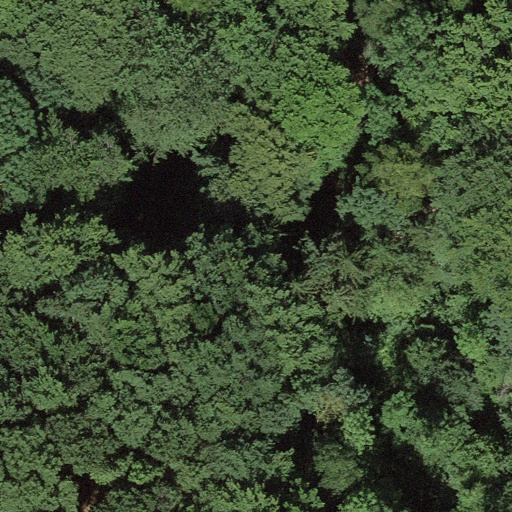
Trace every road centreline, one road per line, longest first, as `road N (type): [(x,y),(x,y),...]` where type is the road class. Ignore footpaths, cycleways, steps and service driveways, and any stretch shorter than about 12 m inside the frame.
road 1 (track): [(511,220),(330,0)]
road 2 (track): [(0,167),(82,98),(133,16),(134,0)]
